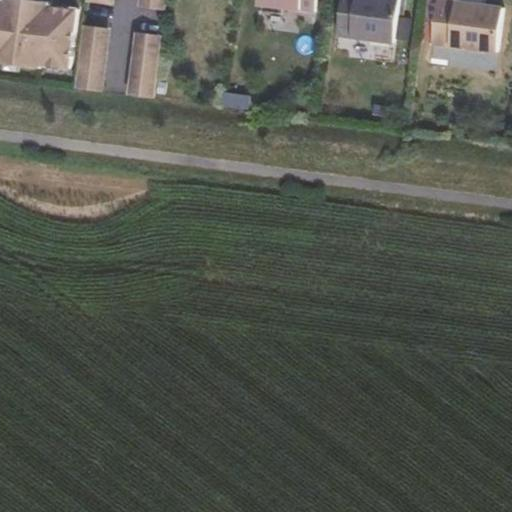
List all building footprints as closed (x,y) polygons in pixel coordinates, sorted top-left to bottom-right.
[(83,7),(35,0),(0,0),(0,67),(74,78),(83,7)] [(168,11),(169,0),(140,0),(140,6),(168,11)] [(319,11),(320,0),(261,0),(261,3),(319,11)] [(400,42),(404,0),(344,0),(340,35),(400,42)] [(431,40),(437,0),(427,0),(422,39),(431,40)] [(502,52),(508,3),(489,1),(488,0),(438,0),(433,44),(502,52)] [(106,91),(114,29),(85,24),(77,88),(106,91)] [(165,35),(137,31),(128,94),(156,98),(165,35)]
